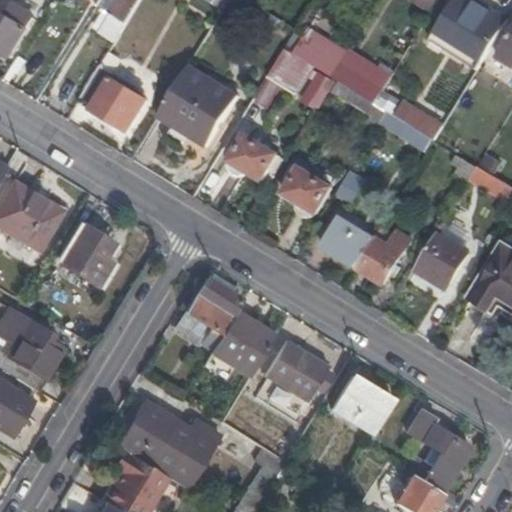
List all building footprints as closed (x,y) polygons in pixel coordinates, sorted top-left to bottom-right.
[(0,0),(0,10),(8,13),(12,0),(0,0)] [(102,0),(99,5),(111,12),(118,0),(102,0)] [(117,42),(142,0),(118,0),(111,12),(114,14),(104,33),(117,42)] [(234,0),(217,0),(215,4),(226,10),(228,11),(235,0),(234,0)] [(479,69),(510,18),(491,6),(488,11),(470,0),(454,0),(436,30),(465,48),(460,57),(479,69)] [(480,0),(470,0),(488,11),(491,6),(480,0)] [(0,48),(13,57),(29,30),(0,12),(0,48)] [(511,56),(511,35),(498,58),(508,63),(511,56)] [(318,67),(333,76),(343,59),(306,36),(295,53),(316,66),(318,67)] [(287,48),(270,76),(299,93),(316,66),(295,53),(287,48)] [(340,81),(376,103),(393,76),(349,50),(343,59),(333,76),(340,81)] [(121,58),(111,52),(81,102),(129,132),(149,100),(113,78),(116,74),(113,72),(121,58)] [(192,66),(160,117),(210,147),(241,95),(192,66)] [(415,108),(406,121),(433,138),(436,139),(444,125),(415,108)] [(406,121),(389,111),(382,121),(426,148),(433,138),(406,121)] [(272,166),(279,155),(248,135),(233,159),(232,160),(232,163),(232,165),(232,168),(234,169),(235,171),(237,173),(240,174),(243,174),(245,174),(247,173),(248,173),(250,172),(264,180),(272,166)] [(480,166),(495,176),(503,164),(487,154),(480,166)] [(285,158),(279,155),(272,166),(278,170),(285,158)] [(458,158),(451,176),(469,183),(476,165),(458,158)] [(289,176),(295,180),(302,169),(296,165),(289,176)] [(496,194),(505,181),(495,176),(480,166),(470,179),(496,194)] [(302,169),(295,180),(287,194),(299,201),(299,202),(299,205),(299,207),(300,210),(302,213),(305,215),(308,215),(311,215),(314,215),(317,213),(319,210),(333,188),(302,169)] [(365,183),(350,173),(338,193),(353,202),(365,183)] [(38,196),(16,183),(0,208),(0,225),(39,249),(59,216),(35,201),(38,196)] [(374,238),(343,218),(325,247),(356,267),(374,238)] [(113,243),(86,226),(63,264),(98,286),(108,269),(101,264),(113,243)] [(381,229),(357,267),(384,284),(412,239),(398,230),(394,236),(381,229)] [(469,256),(436,236),(416,267),(449,287),(469,256)] [(492,303),(511,315),(511,249),(503,244),(469,299),(487,310),(492,303)] [(416,267),(413,272),(447,292),(449,287),(416,267)] [(213,348),(222,335),(221,334),(241,299),(230,292),(232,288),(213,275),(210,279),(208,278),(187,312),(189,314),(181,328),(213,348)] [(511,329),(511,315),(492,303),(487,310),(485,313),(511,329)] [(52,337),(7,309),(0,321),(0,353),(43,380),(61,351),(48,343),(52,337)] [(260,326),(236,312),(233,315),(258,330),(260,326)] [(258,330),(233,315),(222,335),(213,348),(211,353),(250,376),(275,335),(260,326),(258,330)] [(328,364),(286,340),(265,375),(306,400),(328,364)] [(373,434),(393,400),(352,375),(331,407),(373,434)] [(32,402),(0,381),(0,430),(12,437),(32,402)] [(117,447),(185,489),(218,435),(194,420),(189,428),(145,401),(117,447)] [(411,474),(440,492),(469,446),(431,422),(433,419),(420,411),(407,430),(420,438),(430,444),(422,457),(419,455),(409,472),(411,474)] [(236,511),(255,511),(277,476),(286,461),(264,449),(256,461),(265,466),(236,511)] [(125,453),(98,498),(107,503),(121,511),(141,511),(163,476),(125,453)] [(298,469),(286,461),(277,476),(289,484),(298,469)] [(410,511),(427,511),(440,492),(411,474),(394,502),(410,511)] [(121,511),(107,503),(101,511),(121,511)]
